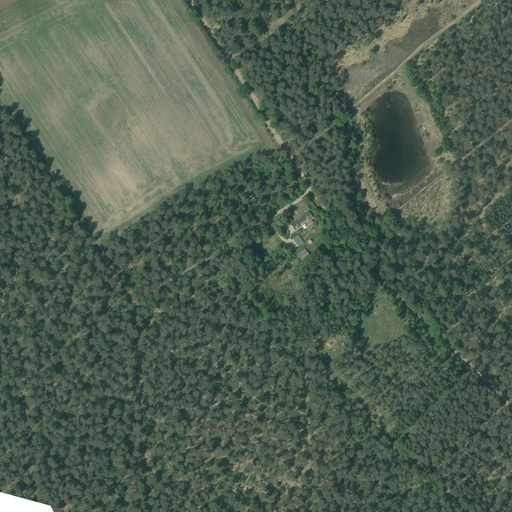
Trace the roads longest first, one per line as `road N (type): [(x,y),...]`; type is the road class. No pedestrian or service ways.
road 1 (track): [(35,511),(1,105)]
road 2 (track): [(206,257),(462,511)]
road 3 (track): [(511,409),(340,241),(311,192)]
road 4 (track): [(288,158),(479,0)]
road 5 (track): [(134,305),(1,105)]
road 6 (track): [(511,118),(350,251)]
road 7 (track): [(134,305),(148,511)]
road 8 (track): [(288,158),(186,0)]
road 9 (track): [(301,353),(308,511)]
road 10 (track): [(311,192),(206,257)]
